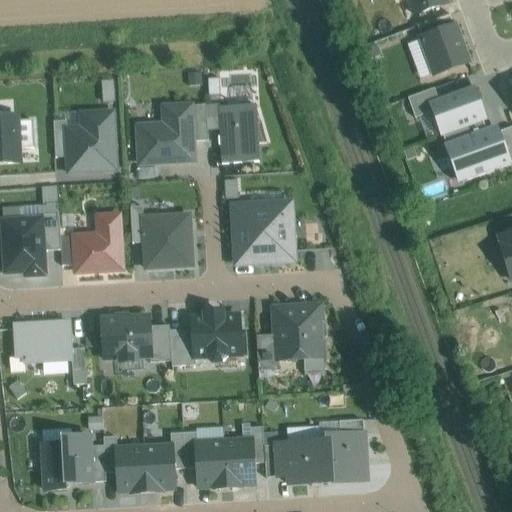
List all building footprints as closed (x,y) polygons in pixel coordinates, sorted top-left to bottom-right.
[(412,0),(418,16),(455,4),(454,0),(412,0)] [(457,14),(423,27),(441,76),(475,64),(457,14)] [(494,120),(482,87),(443,100),(439,88),(412,97),(419,117),(436,111),(445,137),(452,135),(454,143),(448,145),(461,183),(511,165),(511,130),(509,131),(507,125),(493,130),(490,122),(494,120)] [(192,106),(194,143),(208,142),(207,105),(192,106)] [(165,126),(138,127),(140,164),(195,162),(194,143),(192,106),(164,107),(165,126)] [(256,106),(219,108),(222,165),(260,163),(259,145),(267,144),(262,124),(257,124),(256,106)] [(69,158),(69,174),(116,171),(113,114),(90,115),(90,129),(67,130),(69,158)] [(17,117),(0,117),(0,164),(20,164),(20,162),(19,150),(35,149),(33,121),(17,122),(17,119),(18,118),(17,117)] [(56,159),(69,158),(67,130),(67,122),(54,123),(56,159)] [(227,180),(228,197),(237,197),(236,180),(227,180)] [(290,205),(234,208),(237,264),(293,261),(290,205)] [(119,217),(98,218),(100,237),(75,238),(77,273),(77,274),(122,271),(119,217)] [(190,217),(144,220),(147,270),(193,267),(190,217)] [(4,223),(7,274),(27,273),(27,276),(45,275),(41,221),(4,223)] [(511,232),(501,236),(511,271),(511,232)] [(320,307),(275,310),(276,336),(278,361),(279,361),(322,358),(322,342),(324,341),(328,338),(327,326),(323,323),(321,322),(320,307)] [(196,312),(197,354),(249,353),(248,311),(196,312)] [(148,318),(98,321),(100,365),(150,363),(148,318)] [(71,324),(15,327),(16,359),(24,359),(25,364),(73,362),(71,324)] [(278,361),(276,336),(256,337),(259,373),(280,372),(279,361),(278,361)] [(333,483),(366,481),(364,434),(328,438),(328,443),(331,443),(333,483)] [(73,445),(43,446),(46,492),(68,490),(67,485),(93,483),(92,480),(92,473),(91,455),(90,437),(72,438),(73,445)] [(240,487),(254,486),(252,441),(225,442),(227,489),(240,489),(240,487)] [(214,490),(227,489),(225,442),(196,444),(199,489),(214,488),(214,490)] [(290,485),(333,483),(331,443),(328,443),(276,447),(278,479),(289,478),(290,485)] [(145,448),(147,494),(163,493),(163,491),(175,490),(173,446),(145,448)] [(147,494),(145,448),(117,450),(119,494),(131,493),(131,495),(147,494)]
